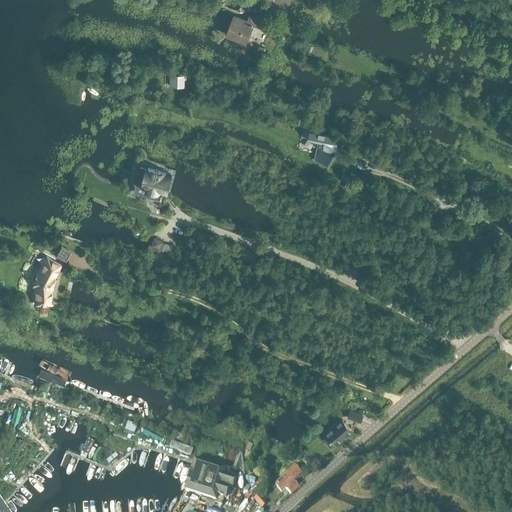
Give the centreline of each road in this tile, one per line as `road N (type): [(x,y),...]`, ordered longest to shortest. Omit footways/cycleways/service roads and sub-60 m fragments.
road 1 (unknown): [(465,349),(387,299),(263,243),(185,222)]
road 2 (tertiary): [(282,511),(511,308)]
road 3 (unknown): [(336,154),(511,244)]
road 4 (unknown): [(511,58),(402,0)]
